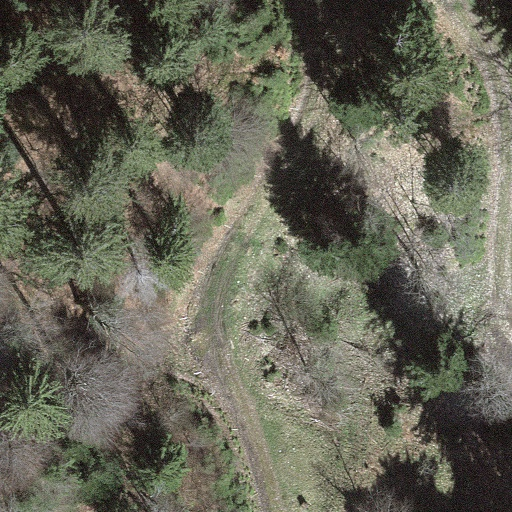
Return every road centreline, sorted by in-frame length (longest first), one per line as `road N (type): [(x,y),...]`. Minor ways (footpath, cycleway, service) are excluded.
road 1 (track): [(281,511),(259,420),(218,345),(214,294),(305,133),(321,88),(318,23),(308,0)]
road 2 (track): [(461,0),(505,83),(511,333)]
